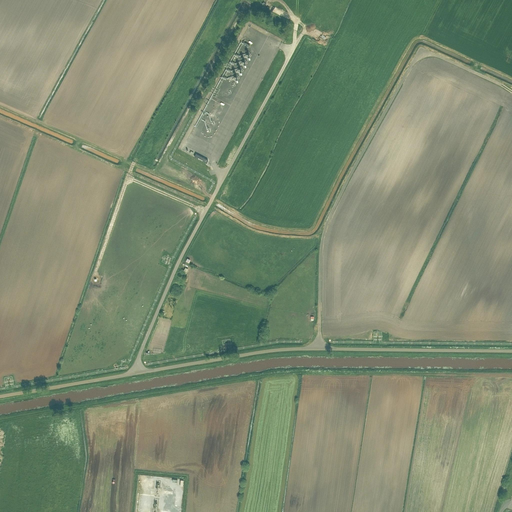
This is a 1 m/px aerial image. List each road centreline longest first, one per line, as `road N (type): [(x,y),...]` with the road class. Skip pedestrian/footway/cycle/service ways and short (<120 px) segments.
road 1 (track): [(0,418),(273,371),(511,374)]
road 2 (unclassified): [(318,348),(326,223),(414,60),(435,54),(501,85)]
road 3 (unclassified): [(137,373),(175,267),(299,37)]
road 4 (unclassified): [(318,348),(511,350)]
road 5 (track): [(204,212),(127,178),(94,273)]
road 6 (unclassified): [(137,373),(318,348)]
road 7 (unclassified): [(0,396),(137,373)]
